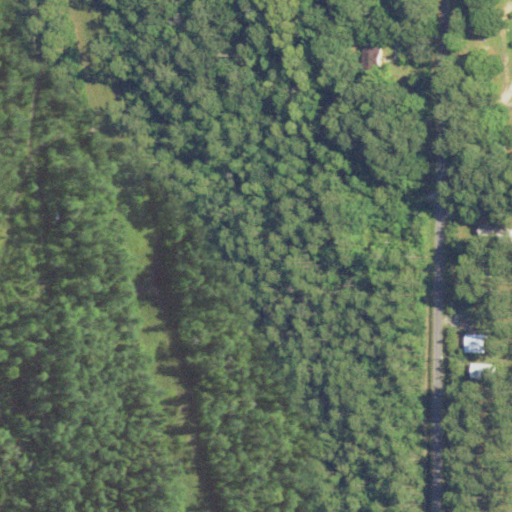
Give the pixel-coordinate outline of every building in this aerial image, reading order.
[(390,18),(391,0),(410,0),(410,19),(390,18)] [(453,40),(483,20),(498,43),(469,63),(453,40)] [(363,78),(366,35),(384,36),(381,79),(363,78)] [(390,223),(392,177),(401,178),(400,224),(390,223)] [(511,246),(500,246),(500,239),(481,237),(482,227),(511,229),(511,246)] [(380,232),(391,232),(391,240),(380,240),(380,232)] [(465,354),(466,335),(485,336),(484,355),(465,354)] [(472,380),(473,365),(495,366),(494,382),(472,380)]
